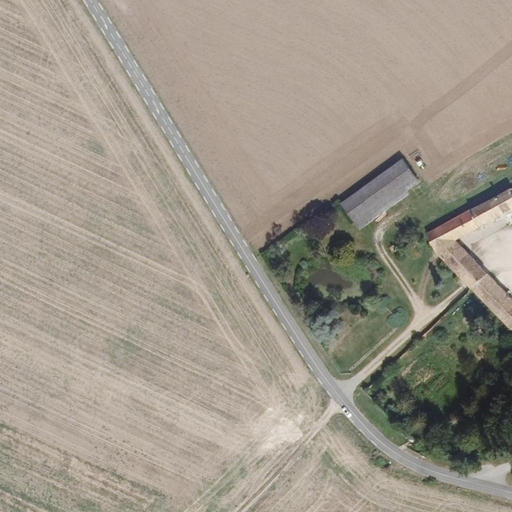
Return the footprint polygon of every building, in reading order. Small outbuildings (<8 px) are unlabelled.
[(401,163),(339,205),(351,224),(415,185),(401,163)] [(471,210),(441,227),(430,232),(437,250),(458,240),(458,239),(511,212),(511,189),(499,197),(471,210)] [(458,240),(437,250),(442,257),(464,247),(458,240)] [(442,257),(464,283),(482,267),(464,247),(442,257)] [(464,283),(470,289),(488,274),(482,267),(464,283)] [(511,301),(488,274),(470,289),(471,290),(511,337),(511,301)]
